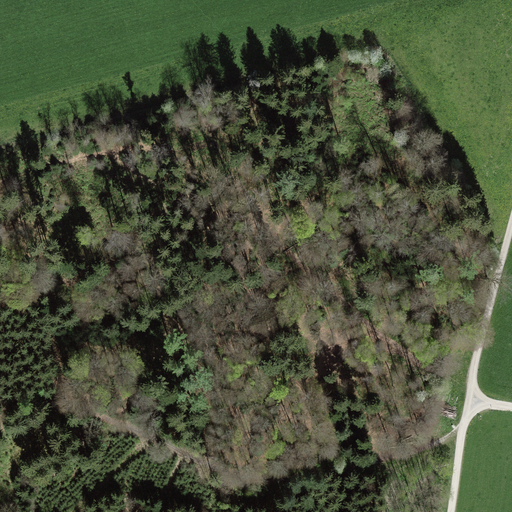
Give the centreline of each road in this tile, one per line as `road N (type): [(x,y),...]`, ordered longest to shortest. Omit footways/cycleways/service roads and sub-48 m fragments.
road 1 (track): [(462,429),(384,458),(268,477),(204,463),(94,413),(0,398)]
road 2 (track): [(468,399),(511,221)]
